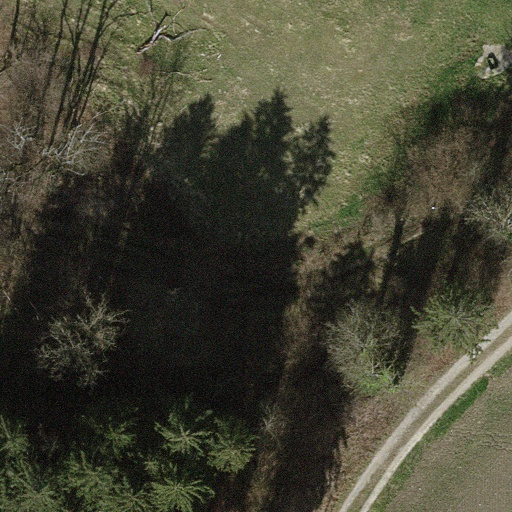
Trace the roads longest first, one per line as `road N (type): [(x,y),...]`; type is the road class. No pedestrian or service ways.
road 1 (track): [(511,200),(304,297),(268,303),(190,290),(0,225)]
road 2 (track): [(511,326),(424,408),(354,511)]
